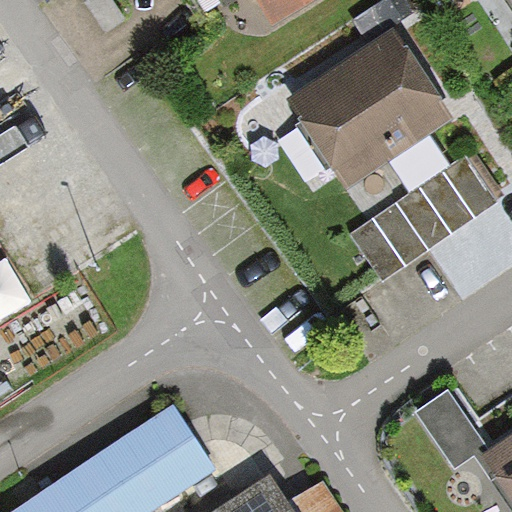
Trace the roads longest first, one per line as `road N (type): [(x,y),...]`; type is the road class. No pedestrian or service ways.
road 1 (residential): [(218,302),(11,0)]
road 2 (residential): [(0,450),(218,302)]
road 3 (residential): [(317,427),(511,290)]
road 4 (residential): [(317,427),(218,302)]
